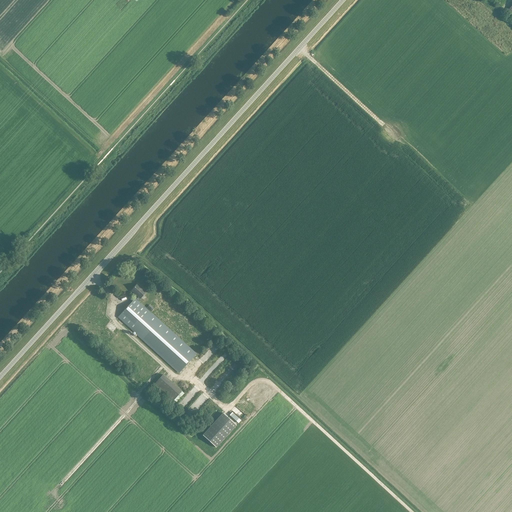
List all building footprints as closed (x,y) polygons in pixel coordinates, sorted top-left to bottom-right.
[(136,300),(138,301),(140,299),(146,292),(137,284),(131,291),(137,296),(137,295),(138,296),(138,297),(136,300)] [(196,354),(138,301),(136,300),(135,299),(118,318),(179,373),(196,354)] [(203,375),(211,375),(211,370),(213,370),(214,364),(210,363),(210,370),(203,370),(203,375)] [(179,391),(171,399),(173,401),(181,394),(179,391)] [(178,406),(184,409),(188,401),(182,399),(178,406)] [(236,425),(223,413),(203,435),(216,448),(236,425)] [(232,413),(229,416),(238,424),(241,421),(232,413)]
